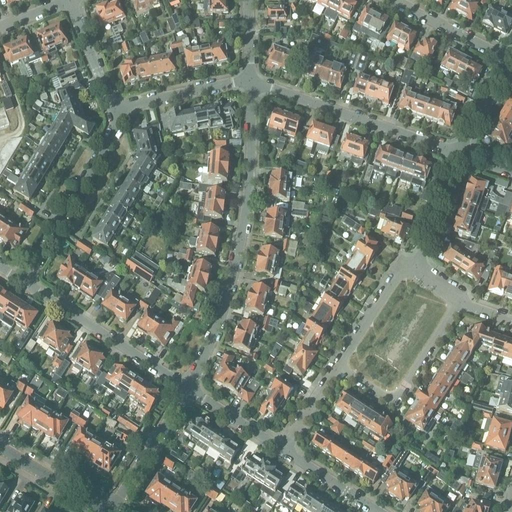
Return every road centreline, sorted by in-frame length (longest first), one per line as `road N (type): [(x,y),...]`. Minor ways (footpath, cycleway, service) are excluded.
road 1 (residential): [(188,389),(223,307),(243,223),(249,79)]
road 2 (residential): [(249,79),(456,152)]
road 3 (residential): [(24,283),(113,133),(112,110)]
road 4 (residential): [(188,389),(24,283)]
road 5 (residential): [(336,367),(394,403),(459,302)]
road 6 (residential): [(109,511),(188,389)]
road 7 (residential): [(112,110),(249,79)]
road 8 (residential): [(390,0),(511,62)]
road 9 (residential): [(415,270),(400,270),(336,367)]
road 10 (residential): [(415,270),(456,152)]
road 11 (tertiary): [(105,511),(0,448)]
